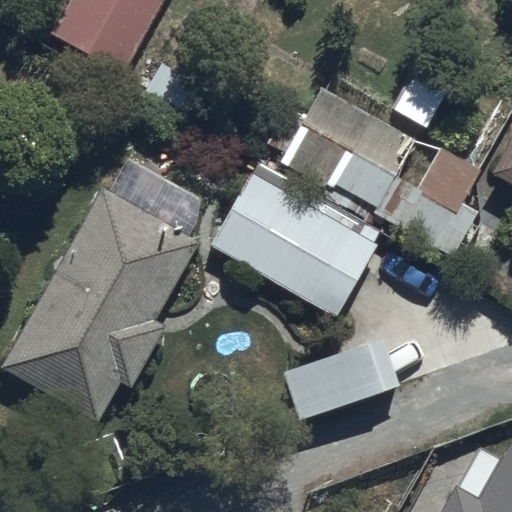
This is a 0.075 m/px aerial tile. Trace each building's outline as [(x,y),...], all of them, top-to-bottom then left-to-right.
[(163,0),(68,0),(49,36),(124,75),(163,0)] [(470,87),(421,60),(393,110),(442,138),(470,87)] [(321,91),(281,167),(490,278),(511,235),(511,214),(465,190),(476,171),(441,152),(422,188),(396,174),(414,141),(321,91)] [(511,135),(490,173),(511,185),(511,135)] [(101,190),(1,370),(98,423),(121,382),(131,387),(164,328),(155,323),(200,241),(186,233),(203,202),(126,159),(107,193),(101,190)] [(253,165),(208,246),(334,316),(379,235),(253,165)] [(397,387),(379,340),(286,376),(304,423),(397,387)] [(511,511),(511,443),(510,442),(477,500),(455,488),(441,511),(511,511)] [(0,511),(53,511),(63,495),(0,459),(0,511)]
